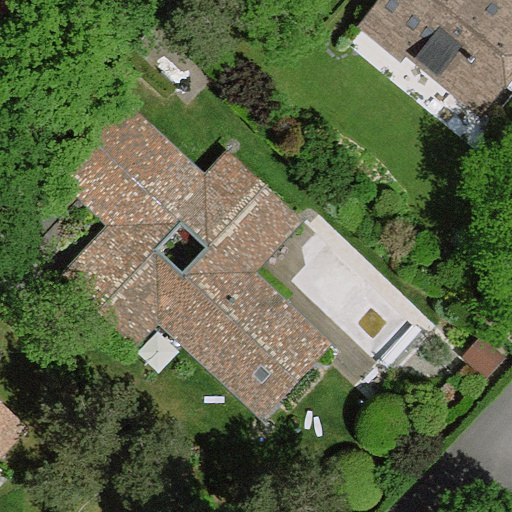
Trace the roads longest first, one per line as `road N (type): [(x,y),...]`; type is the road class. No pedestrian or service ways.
road 1 (residential): [(0,164),(152,0)]
road 2 (residential): [(422,511),(511,419)]
